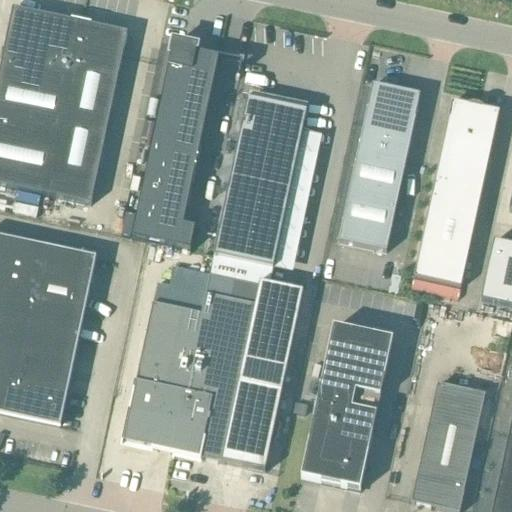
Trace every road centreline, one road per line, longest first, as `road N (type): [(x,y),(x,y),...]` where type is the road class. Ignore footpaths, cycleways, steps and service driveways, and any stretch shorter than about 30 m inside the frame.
road 1 (unknown): [(0,241),(101,264),(116,280),(69,511)]
road 2 (unclassified): [(308,0),(511,43)]
